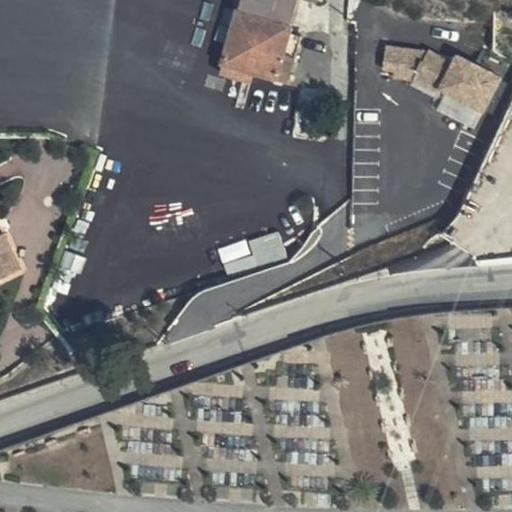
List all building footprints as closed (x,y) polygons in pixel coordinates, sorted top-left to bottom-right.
[(245,0),(228,59),(230,59),(260,67),(281,73),(284,59),(300,63),(308,31),(294,27),(301,0),(245,0)] [(495,96),(511,62),(469,45),(465,53),(441,42),(438,46),(395,41),(385,62),(396,65),(398,71),(430,72),(454,84),(458,80),(495,96)] [(260,67),(230,59),(229,70),(258,77),(260,67)] [(296,77),(300,63),(284,59),(281,73),(296,77)] [(337,106),(307,103),(305,133),(335,135),(337,106)] [(0,237),(0,276),(14,270),(0,237)]
